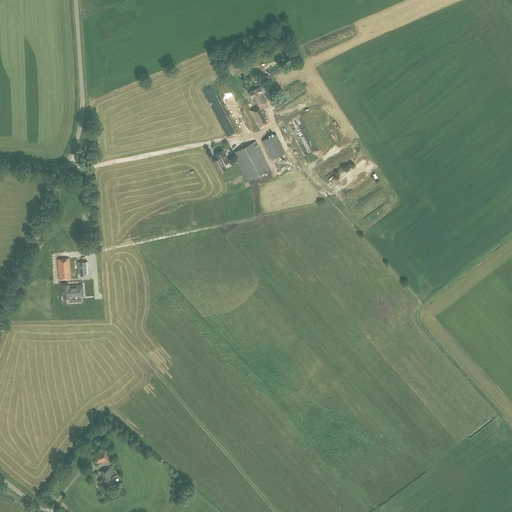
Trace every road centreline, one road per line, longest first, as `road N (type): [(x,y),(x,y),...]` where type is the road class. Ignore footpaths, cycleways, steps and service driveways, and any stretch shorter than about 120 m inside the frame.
road 1 (unclassified): [(0,315),(62,162)]
road 2 (unclassified): [(67,158),(80,114),(74,0)]
road 3 (unclassified): [(88,172),(209,141)]
